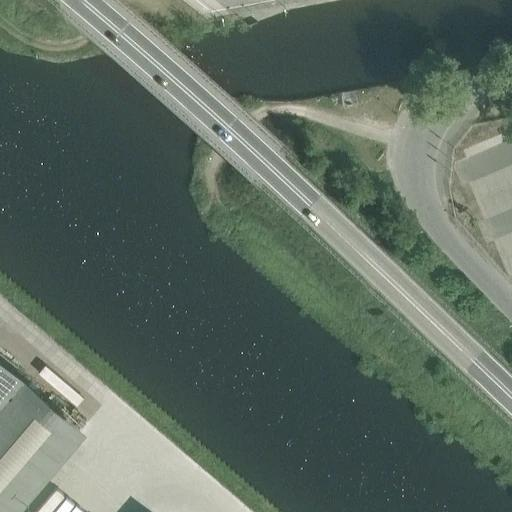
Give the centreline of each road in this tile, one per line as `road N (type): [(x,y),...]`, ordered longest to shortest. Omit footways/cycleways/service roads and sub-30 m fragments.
road 1 (primary): [(511,397),(81,0)]
road 2 (unclassified): [(511,311),(443,242),(414,173),(422,139),(438,119),(484,87),(511,82)]
